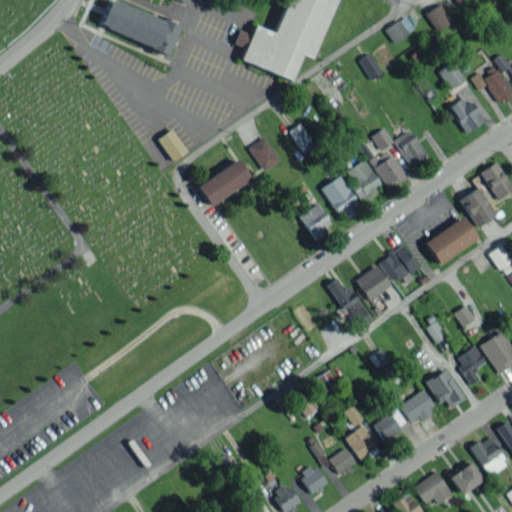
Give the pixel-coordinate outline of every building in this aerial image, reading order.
[(176,24),(110,0),(105,0),(96,26),(165,52),(176,24)] [(331,0),(283,0),(272,32),(252,25),(249,33),(237,28),(231,43),(242,47),(237,60),(289,79),(298,53),(310,58),(331,0)] [(450,20),(439,2),(423,12),(434,30),(450,20)] [(393,42),(412,27),(402,14),(383,30),(393,42)] [(368,79),(380,73),(368,52),(356,58),(368,79)] [(447,88),(462,80),(451,61),(436,69),(447,88)] [(477,90),(484,85),(497,103),(511,93),(495,68),(481,77),(477,71),(468,77),(477,90)] [(446,106),(464,132),(481,120),(463,94),(446,106)] [(286,129),(300,152),(312,145),(298,122),(286,129)] [(377,149),(390,141),(382,126),(368,135),(377,149)] [(170,160),(185,151),(170,128),(155,137),(170,160)] [(406,165),(424,157),(412,129),(393,138),(406,165)] [(277,159),(261,136),(245,146),(261,170),(277,159)] [(381,159),(379,155),(369,160),(384,187),(404,176),(390,153),(381,159)] [(193,184),(206,204),(248,178),(235,158),(193,184)] [(379,188),(364,159),(343,170),(358,199),(379,188)] [(495,198),(511,188),(494,160),(478,171),(495,198)] [(319,185),(333,212),(339,209),(343,215),(357,208),(339,174),(319,185)] [(493,215),(478,186),(458,197),(473,226),(493,215)] [(329,223),(315,203),(297,215),(313,239),(323,233),(320,228),(329,223)] [(422,241),(436,263),(474,237),(460,215),(422,241)] [(376,261),(390,281),(398,276),(402,281),(418,269),(400,243),(376,261)] [(486,252),(497,270),(510,261),(499,244),(486,252)] [(367,299),(388,284),(374,263),(352,278),(367,299)] [(324,284),(341,309),(344,306),(359,326),(370,318),(346,286),(342,288),(333,277),(324,284)] [(471,321),(464,304),(451,310),(458,326),(471,321)] [(444,335),(433,320),(423,327),(433,342),(444,335)] [(511,360),(511,349),(498,329),(477,344),(496,372),(511,360)] [(477,378),(471,369),(483,362),(473,344),(454,355),(459,364),(456,365),(467,384),(477,378)] [(387,359),(379,347),(368,355),(376,367),(387,359)] [(462,398),(444,367),(423,380),(437,403),(443,399),(448,407),(462,398)] [(312,378),(320,391),(335,382),(327,369),(312,378)] [(408,421),(417,415),(419,418),(434,407),(420,388),(397,405),(408,421)] [(316,408),(308,397),(296,405),(303,416),(316,408)] [(351,424),(360,418),(351,404),(341,410),(351,424)] [(371,423),(381,439),(405,423),(394,407),(371,423)] [(511,430),(511,431),(504,420),(494,426),(511,454),(511,430)] [(343,436),(357,460),(375,449),(360,425),(343,436)] [(486,476),(505,464),(488,434),(468,446),(486,476)] [(337,475),(354,463),(343,446),(325,458),(337,475)] [(233,466),(223,450),(209,460),(218,475),(233,466)] [(480,479),(467,459),(446,474),(459,493),(480,479)] [(309,493),(324,483),(310,463),(296,472),(309,493)] [(434,502),(449,494),(435,470),(411,484),(422,502),(431,497),(434,502)] [(283,511),(298,502),(286,483),(279,488),(274,481),(265,487),(281,511),(283,511)] [(511,504),(511,484),(503,491),(511,504)] [(393,511),(420,511),(404,491),(387,503),(393,511)] [(264,511),(266,511),(260,502),(244,511),(264,511)]
